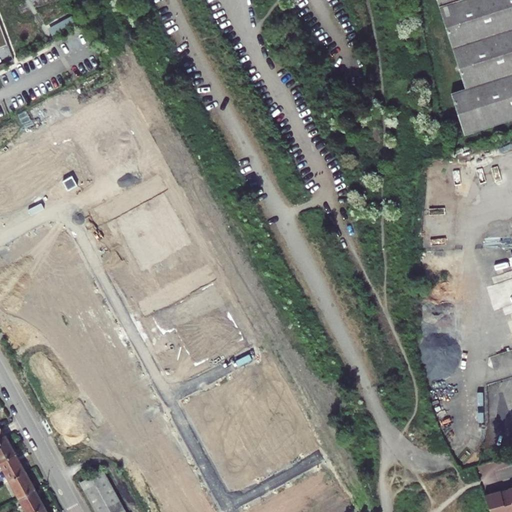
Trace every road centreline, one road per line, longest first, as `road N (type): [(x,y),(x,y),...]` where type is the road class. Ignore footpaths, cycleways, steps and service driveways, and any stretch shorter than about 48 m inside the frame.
road 1 (unclassified): [(447,457),(407,452),(384,421),(172,0)]
road 2 (residential): [(169,398),(64,206),(0,241)]
road 3 (residential): [(0,373),(76,511)]
